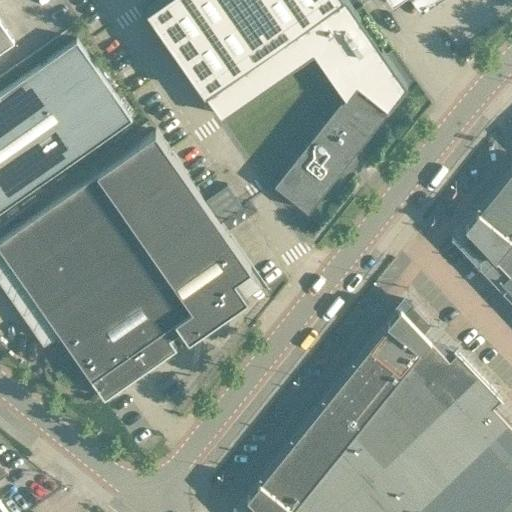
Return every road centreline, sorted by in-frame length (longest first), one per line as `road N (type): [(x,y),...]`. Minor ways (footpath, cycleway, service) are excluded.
road 1 (tertiary): [(151,503),(411,173),(511,61)]
road 2 (unknown): [(368,228),(511,359)]
road 3 (tertiary): [(151,503),(0,388)]
